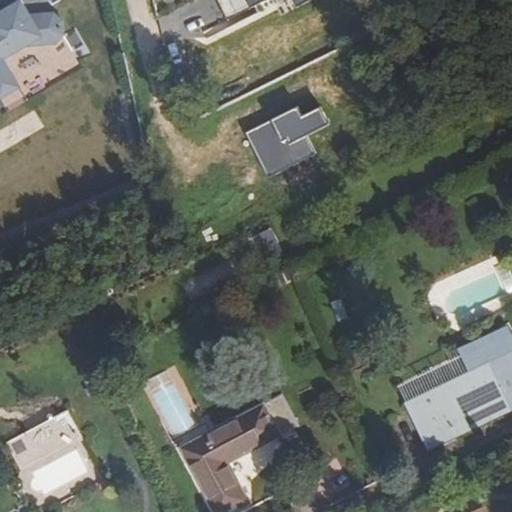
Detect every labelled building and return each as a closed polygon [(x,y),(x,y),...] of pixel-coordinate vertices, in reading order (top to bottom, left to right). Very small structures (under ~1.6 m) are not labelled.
[(0,102),(27,95),(17,59),(78,41),(66,0),(21,0),(24,6),(0,13),(0,102)] [(214,0),(223,21),(270,0),(273,0),(280,14),(310,0),(214,0)] [(239,134),(264,180),(312,153),(303,137),(322,126),(312,108),(294,118),(288,107),(239,134)] [(511,359),(511,336),(510,333),(501,337),(511,359)] [(511,359),(501,337),(472,352),(484,377),(423,406),(437,433),(451,426),(454,432),(500,409),(503,415),(511,410),(511,359)] [(429,452),(503,415),(500,409),(454,432),(451,426),(437,433),(423,406),(484,377),(472,352),(398,388),(429,452)] [(210,439),(184,452),(210,511),(225,511),(245,503),(225,460),(291,430),(278,402),(208,435),(210,439)] [(8,437),(19,470),(85,447),(73,414),(8,437)]
